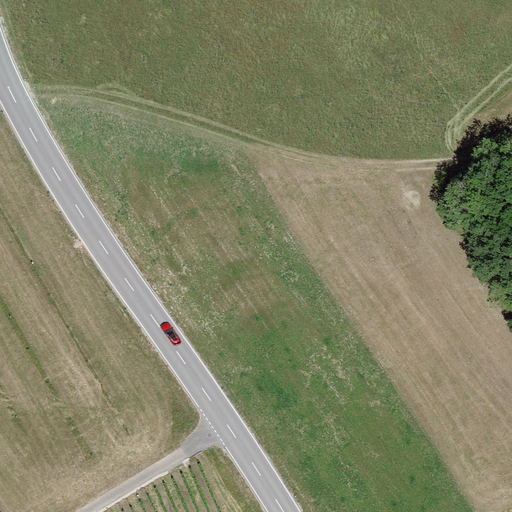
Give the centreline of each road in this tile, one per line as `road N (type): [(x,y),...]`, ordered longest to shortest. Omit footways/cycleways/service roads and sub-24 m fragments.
road 1 (tertiary): [(285,511),(66,190),(0,67)]
road 2 (track): [(89,511),(226,424)]
